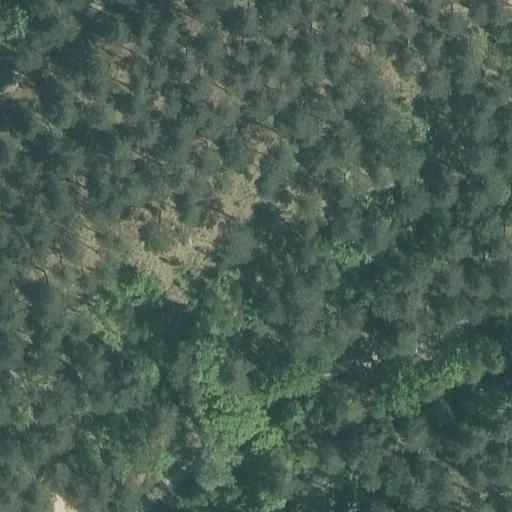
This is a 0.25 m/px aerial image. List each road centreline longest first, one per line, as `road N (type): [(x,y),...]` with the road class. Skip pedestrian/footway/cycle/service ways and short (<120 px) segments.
road 1 (track): [(67,511),(58,461),(0,337)]
road 2 (track): [(0,106),(74,18),(113,0)]
